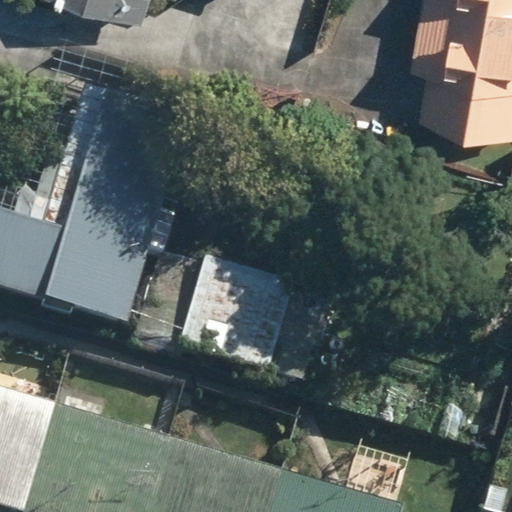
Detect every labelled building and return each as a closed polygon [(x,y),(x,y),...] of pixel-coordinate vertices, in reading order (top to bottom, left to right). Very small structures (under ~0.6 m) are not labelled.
[(511,0),(436,0),(427,118),(511,124),(511,0)] [(191,192),(174,188),(193,113),(89,87),(56,219),(0,204),(0,292),(138,328),(157,255),(174,259),(191,192)] [(206,197),(195,266),(168,262),(153,348),(279,369),(293,287),(258,281),(270,208),(206,197)] [(334,312),(305,302),(279,377),(308,387),(334,312)] [(411,511),(412,510),(0,388),(0,504),(27,511),(411,511)]
